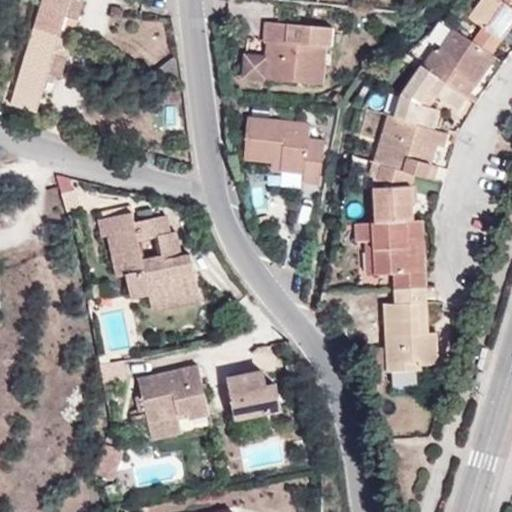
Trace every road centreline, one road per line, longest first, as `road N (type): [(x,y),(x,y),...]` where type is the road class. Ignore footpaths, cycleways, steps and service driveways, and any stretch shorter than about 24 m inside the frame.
road 1 (residential): [(221,186),(242,251),(319,347),(346,399),(367,511)]
road 2 (residential): [(511,79),(471,129),(448,263)]
road 3 (residential): [(193,0),(221,186)]
road 4 (residential): [(221,186),(83,166),(45,151)]
